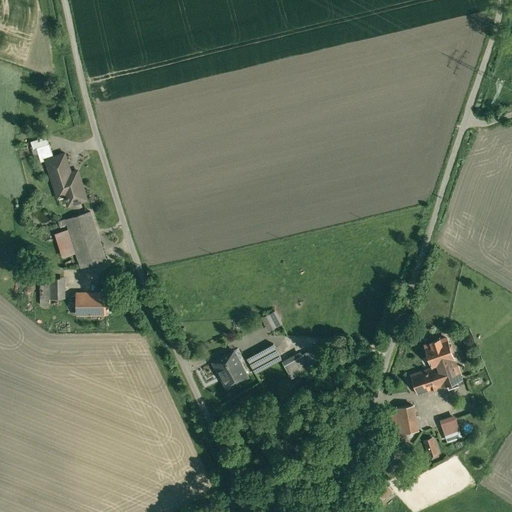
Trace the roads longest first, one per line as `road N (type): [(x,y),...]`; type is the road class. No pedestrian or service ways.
road 1 (unclassified): [(252,511),(140,269),(68,0)]
road 2 (unclassified): [(472,121),(338,511)]
road 3 (unclassified): [(498,0),(472,121)]
